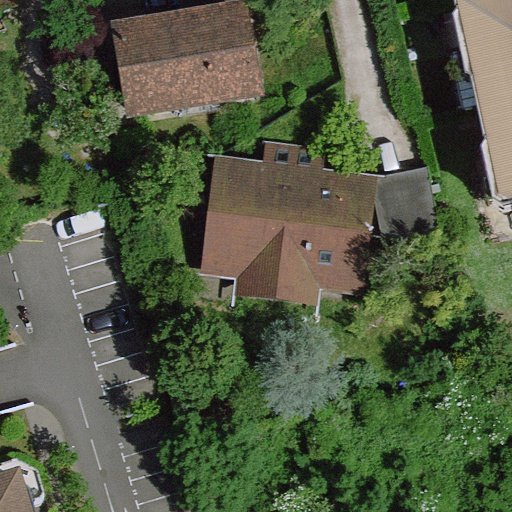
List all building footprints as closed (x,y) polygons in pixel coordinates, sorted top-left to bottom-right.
[(511,0),(456,0),(499,195),(511,192),(511,0)] [(240,6),(115,27),(128,110),(254,89),(240,6)] [(369,179),(220,161),(206,266),(247,271),(245,292),(307,299),(309,283),(355,289),(369,179)] [(397,175),(374,180),(388,247),(439,237),(425,170),(397,175)] [(34,511),(30,495),(16,488),(0,492),(0,511),(34,511)]
